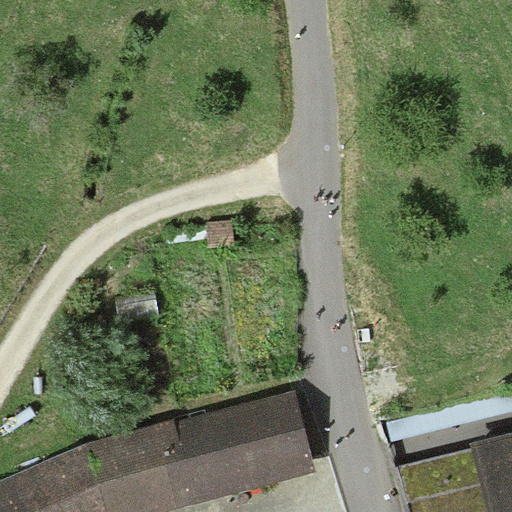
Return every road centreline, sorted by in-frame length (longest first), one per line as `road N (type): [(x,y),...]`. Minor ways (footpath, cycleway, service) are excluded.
road 1 (residential): [(305,0),(310,256),(321,353),(371,511)]
road 2 (track): [(310,171),(237,184),(95,238),(0,367)]
